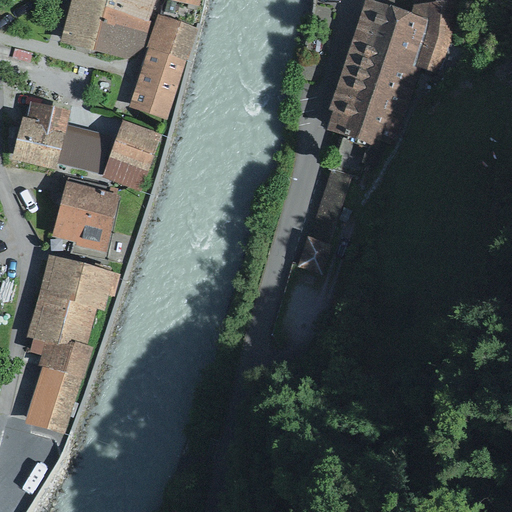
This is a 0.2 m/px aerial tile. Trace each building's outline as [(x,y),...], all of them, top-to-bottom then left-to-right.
[(126,52),(129,43),(139,46),(143,33),(128,29),(131,18),(104,10),(107,0),(79,0),(70,37),(126,52)] [(151,9),(148,8),(150,0),(107,0),(104,10),(131,18),(146,23),(151,9)] [(174,18),(193,23),(197,0),(168,0),(178,2),(174,18)] [(360,178),(365,160),(376,164),(414,60),(438,71),(451,42),(449,38),(450,11),(448,5),(416,8),(412,24),(373,11),(334,129),(345,132),(332,170),(334,171),(311,241),(309,241),(301,265),(321,272),(352,176),(360,178)] [(155,50),(183,61),(184,61),(194,32),(164,21),(155,50)] [(135,107),(164,117),(184,61),(183,61),(155,50),(135,107)] [(30,123),(21,159),(56,167),(68,117),(38,110),(34,124),(30,123)] [(141,189),(147,173),(140,171),(153,137),(129,128),(111,178),(141,189)] [(74,132),(69,154),(82,158),(89,136),(74,132)] [(95,162),(102,139),(89,136),(82,158),(95,162)] [(83,238),(81,243),(104,249),(116,191),(73,181),(59,232),(83,238)] [(57,263),(52,279),(78,286),(83,270),(57,263)] [(112,295),(117,279),(83,270),(78,286),(104,293),(112,295)] [(91,306),(100,308),(104,293),(78,286),(52,279),(47,295),(91,306)] [(91,306),(47,295),(42,314),(62,319),(86,325),(91,306)] [(42,314),(36,335),(56,340),(62,319),(42,314)] [(60,341),(80,347),(86,325),(62,319),(56,340),(60,341)] [(60,341),(51,370),(78,378),(87,348),(60,341)] [(34,422),(63,430),(78,378),(51,370),(34,422)] [(183,459),(177,478),(190,482),(196,463),(183,459)]
